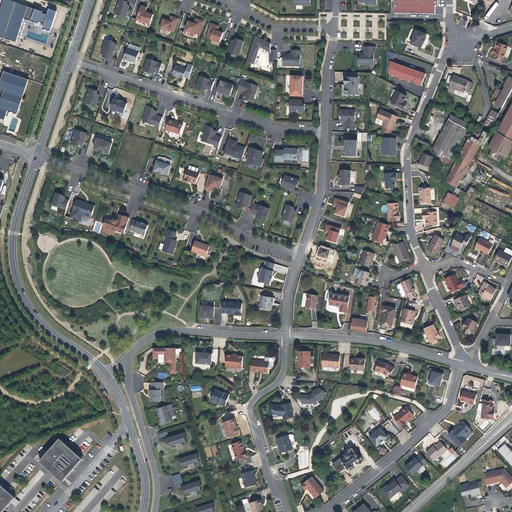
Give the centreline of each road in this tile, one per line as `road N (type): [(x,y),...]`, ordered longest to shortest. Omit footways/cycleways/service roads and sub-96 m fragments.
road 1 (residential): [(459,363),(410,234),(406,152),(449,45)]
road 2 (residential): [(299,256),(37,157)]
road 3 (residential): [(70,61),(275,130),(324,132)]
road 4 (residential): [(37,157),(15,233),(19,286),(53,331),(107,372)]
road 5 (residential): [(459,363),(447,408),(323,511)]
road 6 (residential): [(286,334),(284,372),(249,403),(282,511)]
road 7 (residential): [(286,334),(177,330),(140,345),(107,372)]
road 8 (residential): [(459,363),(374,340),(286,334)]
road 9 (residential): [(107,372),(146,483),(142,511)]
road 10 (tertiary): [(410,511),(511,417)]
road 11 (residential): [(324,132),(320,193),(299,256)]
road 12 (residential): [(214,0),(276,27),(334,27)]
